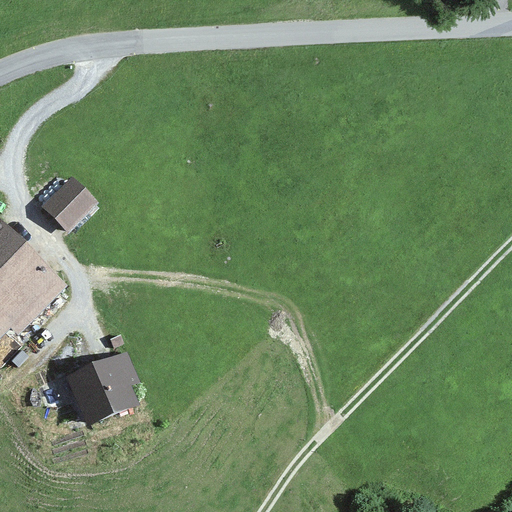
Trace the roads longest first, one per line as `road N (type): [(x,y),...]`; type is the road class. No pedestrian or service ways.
road 1 (track): [(511,243),(296,464),(263,511)]
road 2 (tertiary): [(511,19),(186,37)]
road 3 (residential): [(110,45),(70,100),(0,171)]
